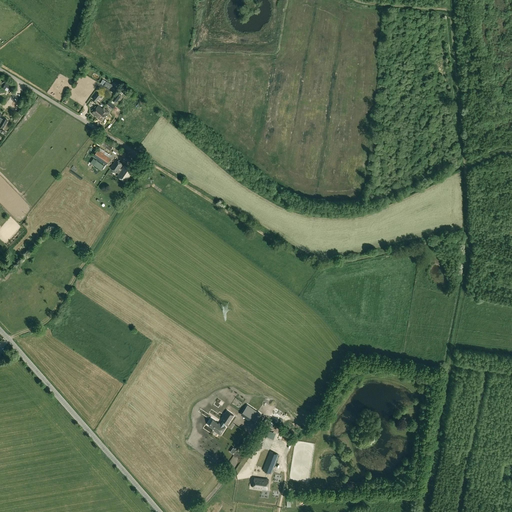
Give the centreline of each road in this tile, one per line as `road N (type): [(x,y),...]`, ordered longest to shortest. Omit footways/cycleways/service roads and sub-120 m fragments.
road 1 (track): [(467,235),(315,265),(148,161),(52,314),(7,338)]
road 2 (track): [(467,235),(450,13),(356,0)]
road 3 (track): [(421,511),(467,235)]
road 4 (tertiary): [(159,511),(0,330)]
road 5 (unclassified): [(148,161),(0,70)]
